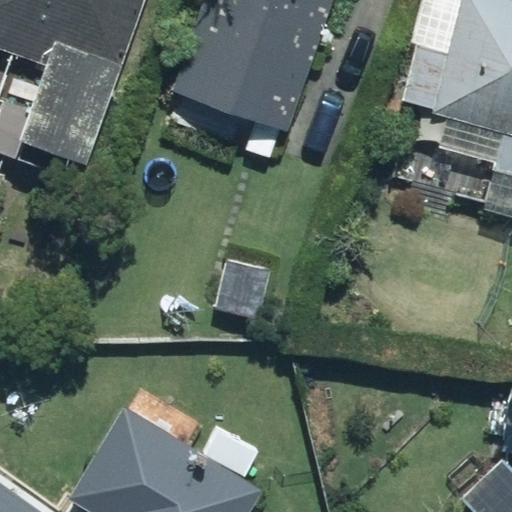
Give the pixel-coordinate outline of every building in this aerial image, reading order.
[(83,160),(139,0),(0,0),(0,49),(40,64),(14,136),(83,160)] [(274,158),(326,0),(200,0),(169,93),(252,121),(243,148),(274,158)] [(511,0),(456,0),(412,158),(511,186),(511,0)] [(273,267),(228,256),(214,312),(259,323),(273,267)] [(277,381),(242,363),(218,409),(253,428),(277,381)] [(511,377),(506,377),(498,445),(511,446),(511,377)] [(128,407),(119,401),(64,492),(78,500),(70,511),(243,511),(258,488),(244,479),(262,449),(212,419),(195,448),(152,422),(163,404),(139,389),(128,407)] [(511,511),(511,466),(501,455),(456,500),(468,511),(511,511)] [(0,511),(46,511),(47,511),(0,479),(0,511)]
